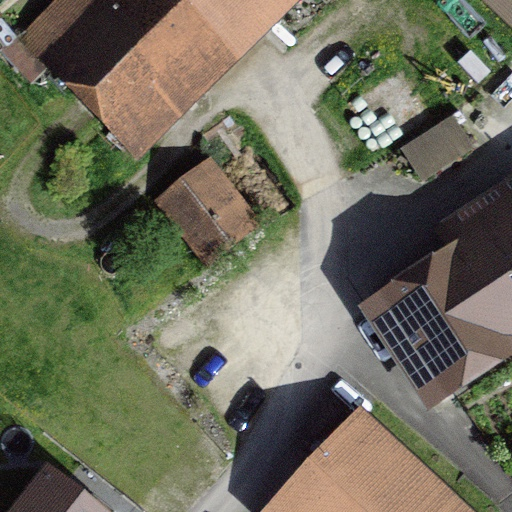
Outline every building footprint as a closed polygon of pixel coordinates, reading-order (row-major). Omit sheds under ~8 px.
[(266,0),(64,0),(29,35),(122,131),(257,1),(261,5),(266,0)] [(511,0),(475,0),(511,33),(511,0)] [(175,203),(215,256),(258,223),(217,170),(175,203)] [(384,313),(434,389),(511,337),(511,217),(441,264),(447,272),(384,313)] [(300,511),(457,511),(357,418),(319,459),(336,474),(300,511)] [(96,511),(49,473),(17,511),(96,511)]
